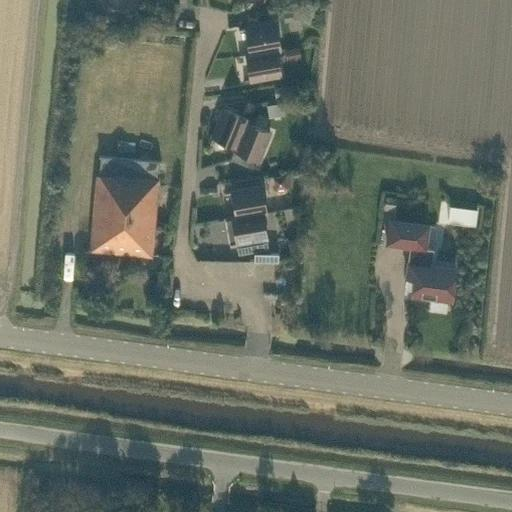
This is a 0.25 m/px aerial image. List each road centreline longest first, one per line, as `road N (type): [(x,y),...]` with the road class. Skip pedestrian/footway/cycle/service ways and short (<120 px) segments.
road 1 (unclassified): [(511,501),(0,430)]
road 2 (secondary): [(511,403),(0,335)]
